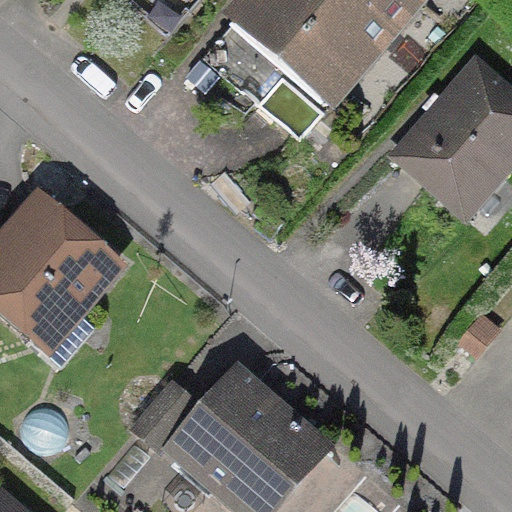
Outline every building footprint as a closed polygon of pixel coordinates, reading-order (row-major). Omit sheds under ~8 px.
[(411,0),(253,0),(200,63),(291,141),(411,0)] [(511,104),(472,69),(392,162),(451,213),(487,171),(497,179),(511,161),(511,104)] [(110,273),(35,209),(0,249),(0,311),(33,340),(60,309),(71,318),(110,273)] [(165,451),(234,511),(259,511),(314,449),(239,384),(208,420),(199,412),(165,451)] [(168,389),(129,435),(152,454),(191,409),(168,389)]
